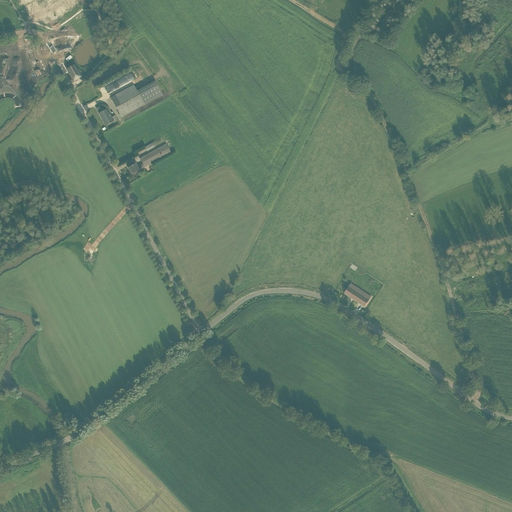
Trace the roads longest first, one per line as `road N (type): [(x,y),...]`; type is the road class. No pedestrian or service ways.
road 1 (unclassified): [(200,333),(47,41),(32,32),(0,35)]
road 2 (residential): [(200,333),(248,295),(308,293),(343,307),(477,404),(511,418)]
road 3 (track): [(200,333),(246,385),(396,473),(418,511)]
road 4 (unclassified): [(0,468),(69,438),(200,333)]
